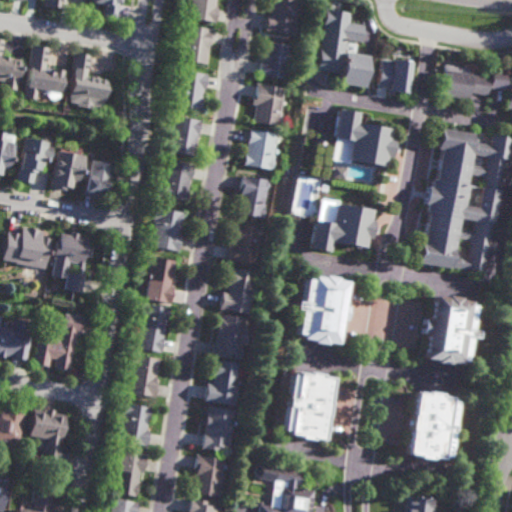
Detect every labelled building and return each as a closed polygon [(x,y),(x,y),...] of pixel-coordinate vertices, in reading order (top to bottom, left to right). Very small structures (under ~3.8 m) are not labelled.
[(60,0),(58,10),(42,7),(43,0),(60,0)] [(120,0),(120,5),(117,5),(115,19),(101,16),(102,6),(90,4),(90,0),(120,0)] [(214,0),(214,8),(217,8),(214,24),(198,21),(198,23),(194,22),(194,20),(186,19),(189,0),(214,0)] [(297,0),(296,14),(294,14),(292,25),(295,26),(294,36),(264,31),(266,17),(268,17),(270,7),(269,7),(270,0),(297,0)] [(359,43),(346,41),(346,44),(352,45),(351,55),(365,58),(360,90),(335,86),(337,74),(313,71),(323,10),(349,14),(347,24),(362,26),(359,43)] [(211,46),(208,45),(205,66),(178,61),(180,45),(182,45),(185,26),(213,30),(211,46)] [(13,93),(0,90),(0,40),(2,41),(0,52),(0,58),(18,61),(17,68),(19,68),(18,73),(17,74),(13,93)] [(289,60),(287,60),(283,80),(257,76),(259,62),(261,62),(264,42),(289,46),(288,54),(290,54),(289,60)] [(58,95),(35,91),(33,102),(20,99),(30,47),(46,50),(43,68),(62,71),(58,95)] [(84,78),(106,81),(102,105),(100,104),(99,112),(74,108),(75,105),(66,103),(69,84),(68,84),(69,77),(70,78),(71,70),(69,70),(71,53),(88,55),(84,78)] [(401,63),(408,64),(403,95),(385,92),(385,89),(373,87),(376,69),(389,70),(390,61),(397,62),(397,60),(401,61),(401,63)] [(467,76),(488,79),(486,96),(466,93),(465,101),(436,96),(440,71),(442,71),(442,65),(468,69),(467,76)] [(204,90),(202,89),(200,100),(201,100),(199,111),(171,107),(173,93),(174,93),(177,71),(206,75),(204,90)] [(504,91),(489,89),(491,73),(506,75),(504,91)] [(276,89),(283,89),(279,118),(280,118),(279,127),(253,123),(255,107),(250,106),(251,98),(254,98),(256,86),(268,87),(271,85),(274,85),(276,89)] [(388,161),(383,160),(381,170),(344,164),(344,166),(327,163),(330,142),(328,142),(333,112),(353,115),(352,125),(387,131),(385,141),(391,142),(388,161)] [(197,135),(196,135),(194,148),(195,148),(194,158),(163,153),(165,139),(167,139),(171,117),(199,122),(197,135)] [(273,172),(242,167),(247,131),(275,135),(271,166),(274,166),(273,172)] [(470,136),(469,144),(487,147),(489,136),(511,139),(511,222),(504,273),(486,270),(485,272),(417,261),(420,239),(423,240),(427,210),(424,209),(425,201),(423,200),(424,189),(428,190),(429,182),(433,183),(438,152),(433,152),(436,131),(470,136)] [(47,144),(44,161),(45,161),(44,165),(42,165),(42,168),(38,168),(37,174),(33,174),(31,187),(15,184),(22,140),(47,144)] [(9,160),(10,160),(10,165),(8,165),(7,172),(1,171),(0,178),(0,142),(12,144),(9,160)] [(81,178),(78,178),(77,184),(73,184),(72,192),(65,191),(64,193),(49,190),(55,153),(83,157),(80,174),(81,174),(81,178)] [(109,182),(108,182),(108,185),(106,197),(95,195),(95,197),(83,195),(83,193),(89,162),(110,166),(109,174),(111,175),(109,182)] [(190,182),(189,182),(186,200),(157,195),(159,184),(161,184),(164,163),(193,168),(190,182)] [(269,187),(268,187),(263,218),(237,213),(241,190),(239,190),(240,178),(270,183),(269,187)] [(373,217),(370,235),(366,235),(364,246),(328,240),(327,249),(306,246),(311,216),(313,217),(316,195),(334,198),(334,199),(370,205),(369,216),(373,217)] [(179,249),(164,247),(163,249),(159,248),(157,245),(151,245),(154,220),(153,220),(155,206),(182,210),(178,234),(181,234),(179,249)] [(262,237),(261,237),(260,243),(259,243),(256,265),(229,261),(229,260),(227,260),(229,245),(233,245),(236,222),(263,226),(262,237)] [(39,235),(50,237),(48,248),(50,248),(49,254),(47,253),(45,262),(44,262),(43,268),(14,263),(14,261),(1,259),(6,229),(20,232),(21,225),(40,229),(39,235)] [(76,235),(87,236),(86,244),(92,246),(90,255),(84,254),(82,260),(84,260),(81,273),(83,273),(80,292),(63,289),(66,270),(74,271),(75,262),(69,261),(69,259),(67,259),(67,260),(68,260),(67,266),(66,266),(64,278),(50,275),(54,257),(51,256),(54,239),(57,239),(59,231),(69,233),(70,230),(77,231),(76,235)] [(170,303),(163,302),(142,298),(149,255),(173,259),(169,284),(173,285),(170,303)] [(253,293),(251,293),(248,313),(219,309),(222,291),(228,292),(229,285),(227,285),(230,266),(254,269),(251,287),(253,287),(253,293)] [(318,273),(319,271),(333,273),(332,276),(344,277),(340,304),(347,305),(344,319),(338,318),(335,344),(322,342),(322,344),(309,342),(310,340),(296,338),(297,334),(291,333),(296,305),(292,305),(293,298),(297,299),(301,274),(306,275),(307,271),(318,273)] [(465,364),(447,361),(447,364),(434,362),(434,359),(423,358),(427,333),(421,332),(423,317),(429,318),(433,292),(445,294),(445,292),(459,294),(459,297),(475,300),(471,328),(478,328),(476,337),(469,337),(465,364)] [(167,319),(166,319),(162,337),(164,337),(161,351),(137,347),(142,317),(138,316),(140,302),(169,307),(167,319)] [(82,316),(81,319),(83,320),(82,323),(80,323),(78,333),(76,332),(68,370),(54,367),(56,358),(49,356),(47,366),(32,363),(37,335),(59,339),(63,312),(82,316)] [(241,356),(234,355),(234,357),(231,357),(231,358),(212,355),(215,339),(217,339),(218,334),(216,333),(219,321),(217,320),(219,312),(248,317),(241,356)] [(0,325),(31,331),(26,360),(11,357),(11,356),(4,355),(4,357),(0,355),(0,325)] [(511,381),(503,380),(508,352),(511,352),(511,381)] [(155,396),(142,394),(140,396),(135,395),(134,393),(127,392),(127,390),(131,368),(129,368),(132,353),(159,358),(155,382),(157,382),(155,396)] [(235,385),(236,385),(233,405),(204,401),(206,383),(212,383),(213,377),(211,376),(213,359),(239,363),(235,385)] [(306,372),(306,370),(319,372),(319,374),(331,376),(327,405),(328,405),(326,416),(324,416),(321,440),(310,438),(309,440),(295,438),(295,436),(289,435),(290,431),(281,430),(290,372),(294,373),(294,370),(306,372)] [(451,399),(456,400),(447,457),(441,456),(441,460),(430,458),(430,460),(416,458),(416,455),(405,454),(415,390),(427,392),(427,391),(441,393),(440,395),(452,397),(451,399)] [(147,446),(133,443),(131,445),(127,444),(126,442),(118,441),(123,416),(121,416),(123,402),(150,407),(146,430),(148,430),(147,446)] [(0,409),(1,410),(2,405),(24,409),(16,454),(4,452),(6,442),(0,441),(0,409)] [(226,447),(222,447),(222,449),(218,448),(218,450),(201,447),(206,414),(205,414),(206,405),(235,410),(229,445),(226,447)] [(53,412),(66,415),(61,440),(59,440),(57,449),(60,449),(56,467),(39,464),(42,446),(44,447),(45,439),(35,437),(27,435),(32,408),(44,411),(44,408),(53,410),(53,412)] [(145,456),(142,473),(139,472),(135,497),(110,493),(116,462),(114,461),(114,457),(117,457),(118,451),(145,456)] [(219,498),(192,493),(196,471),(193,470),(196,454),(224,459),(220,484),(221,484),(219,498)] [(298,485),(295,484),(295,488),(312,490),(309,511),(257,511),(258,504),(270,506),(273,481),(259,479),(258,479),(257,478),(256,477),(254,475),(254,473),(254,471),(254,470),(256,467),(257,466),(258,466),(260,465),(300,472),(298,485)] [(48,511),(15,511),(16,508),(33,511),(35,495),(51,497),(48,511)] [(432,511),(402,511),(405,496),(434,499),(432,511)] [(135,511),(106,511),(109,498),(137,502),(135,511)] [(215,511),(186,511),(189,498),(207,501),(206,504),(210,504),(210,506),(213,506),(216,510),(215,511)]
